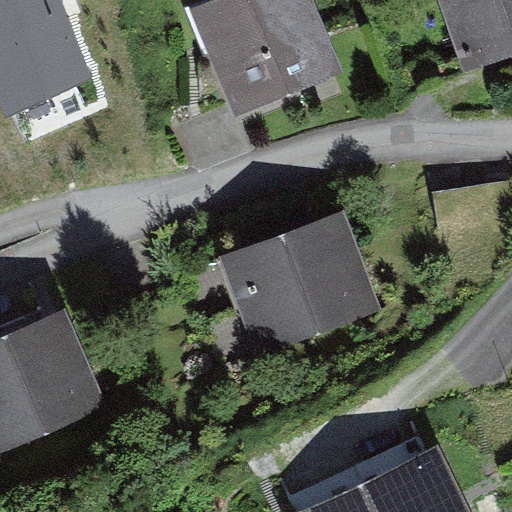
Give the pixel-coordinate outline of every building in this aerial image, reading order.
[(0,0),(0,101),(7,115),(90,80),(59,0),(0,0)] [(307,0),(231,0),(190,18),(235,122),(341,77),(307,0)] [(511,0),(437,0),(465,79),(511,62),(511,0)] [(341,201),(217,248),(255,349),(379,303),(341,201)] [(65,296),(0,322),(0,442),(107,399),(65,296)] [(464,511),(433,446),(364,478),(379,511),(464,511)] [(379,511),(364,478),(294,511),(379,511)]
